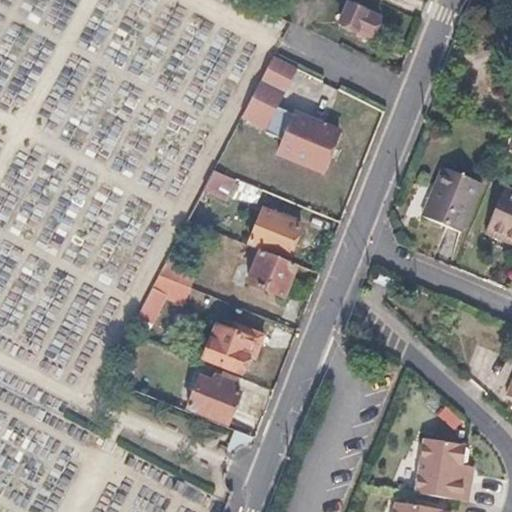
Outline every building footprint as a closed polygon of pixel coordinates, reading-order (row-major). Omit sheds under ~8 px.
[(379,16),(349,1),(339,21),(370,36),(375,26),(379,16)] [(294,69),(272,58),(240,117),(261,128),(294,69)] [(338,130),(279,107),(268,133),(281,139),(276,152),(322,170),(330,150),(338,130)] [(480,183),(441,168),(434,187),(437,188),(436,192),(434,197),(431,195),(422,217),(461,232),(480,183)] [(234,180),(211,171),(201,190),(225,201),(234,180)] [(511,192),(504,189),(486,232),(511,243),(511,192)] [(298,225),(262,212),(251,244),(287,257),(292,241),(298,225)] [(297,267),(262,255),(251,285),(286,297),(292,282),(297,267)] [(193,271),(164,259),(155,276),(186,288),(193,271)] [(409,287),(393,280),(389,291),(404,297),(409,287)] [(230,331),(216,324),(201,357),(242,373),(248,357),(254,359),(259,347),(264,334),(234,322),(230,331)] [(235,382),(213,374),(211,381),(199,377),(187,406),(228,422),(233,407),(239,392),(233,390),(235,382)] [(254,437),(235,430),(229,444),(248,452),(254,437)] [(463,444),(425,438),(415,492),(468,502),(474,467),(466,466),(467,458),(468,450),(463,444)] [(451,511),(451,510),(395,501),(392,511),(451,511)]
